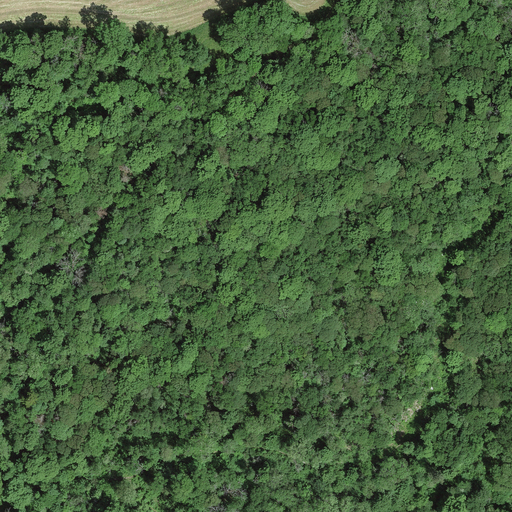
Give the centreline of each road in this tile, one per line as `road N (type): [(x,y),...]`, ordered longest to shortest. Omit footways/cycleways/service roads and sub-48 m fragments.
road 1 (track): [(511,392),(455,437),(359,465),(261,447),(209,454),(137,485),(50,486),(0,506)]
road 2 (track): [(0,330),(102,213),(307,32),(329,0)]
